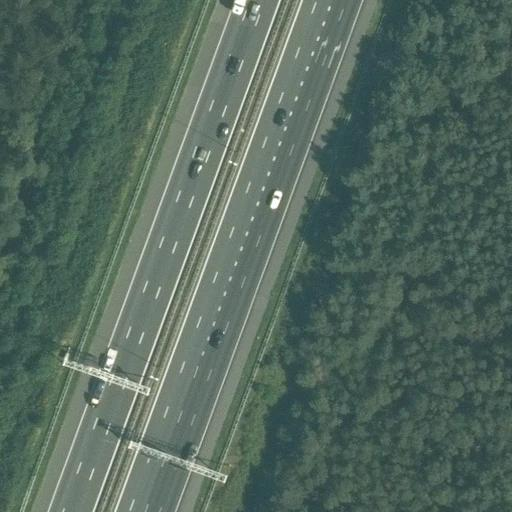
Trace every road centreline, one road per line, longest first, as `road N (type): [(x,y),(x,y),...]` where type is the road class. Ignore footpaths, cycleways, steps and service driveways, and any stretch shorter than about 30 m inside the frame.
road 1 (motorway): [(145,511),(332,0)]
road 2 (motorway): [(257,0),(71,511)]
